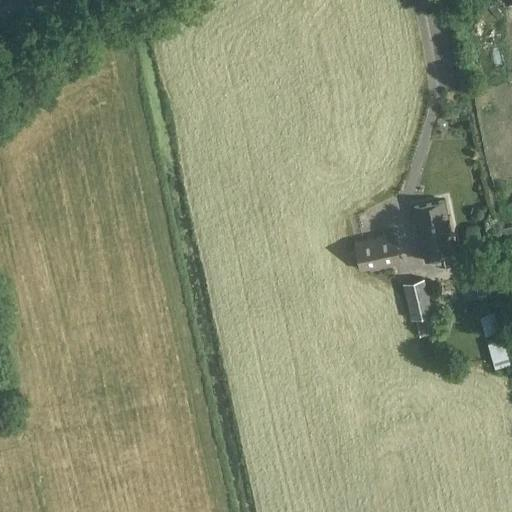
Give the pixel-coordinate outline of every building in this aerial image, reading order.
[(455,254),(443,200),(413,207),(425,260),(455,254)] [(354,243),(360,271),(400,262),(394,234),(354,243)] [(465,252),(455,254),(458,269),(469,267),(465,252)] [(473,266),(479,298),(481,297),(483,304),(495,302),(487,263),(473,266)] [(410,319),(429,315),(433,314),(424,278),(403,283),(410,319)] [(503,333),(501,333),(485,337),(493,369),(511,365),(503,333)]
